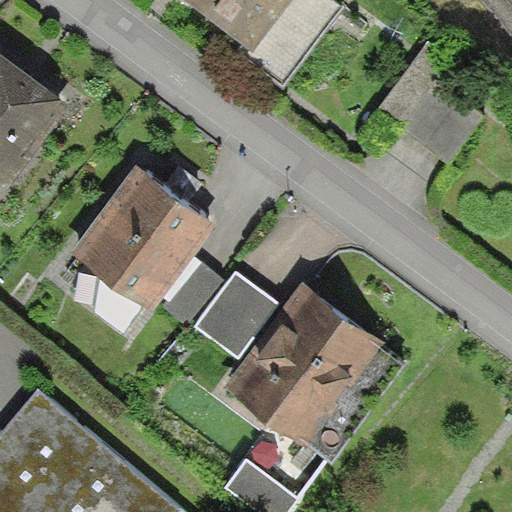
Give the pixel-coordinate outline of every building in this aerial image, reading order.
[(347,11),(333,0),(174,0),(284,88),(347,11)] [(76,107),(0,53),(0,179),(16,191),(76,107)] [(410,55),(373,109),(444,158),(481,105),(410,55)] [(224,223),(131,166),(63,276),(148,327),(161,307),(199,331),(235,281),(201,260),(224,223)] [(278,312),(235,281),(199,331),(245,364),(214,407),(260,440),(226,486),(262,511),(308,511),(335,475),(413,368),(298,285),(278,312)] [(0,446),(0,511),(183,511),(41,396),(0,446)]
